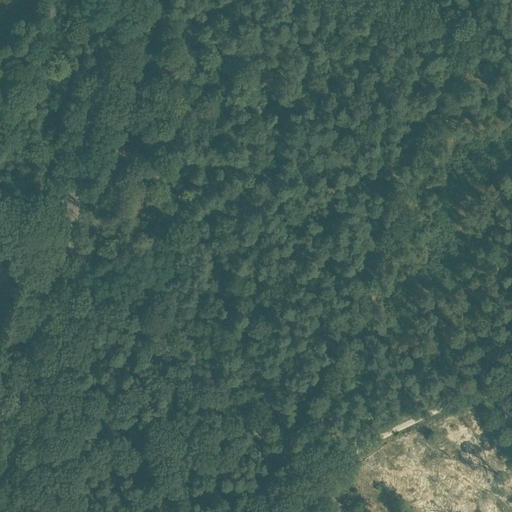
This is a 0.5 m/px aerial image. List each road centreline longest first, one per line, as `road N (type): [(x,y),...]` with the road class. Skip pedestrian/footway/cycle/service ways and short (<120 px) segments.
road 1 (track): [(79,280),(124,299),(308,476)]
road 2 (unclassified): [(26,511),(86,250)]
road 3 (unclassified): [(86,250),(149,0)]
road 4 (primary): [(0,489),(61,244)]
road 5 (primary): [(61,244),(120,0)]
road 6 (track): [(308,476),(491,383)]
